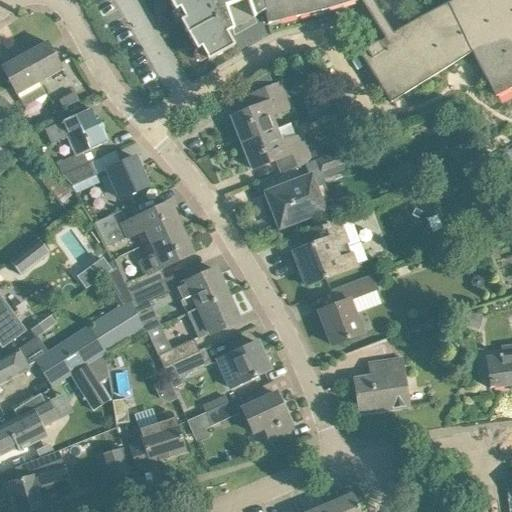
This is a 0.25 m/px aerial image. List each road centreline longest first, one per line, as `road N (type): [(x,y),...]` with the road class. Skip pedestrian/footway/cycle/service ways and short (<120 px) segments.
road 1 (residential): [(337,463),(277,316),(208,203),(148,127)]
road 2 (residential): [(148,127),(277,48),(316,38),(330,42),(369,118)]
road 3 (residential): [(148,127),(53,0)]
road 4 (residential): [(215,511),(337,463)]
